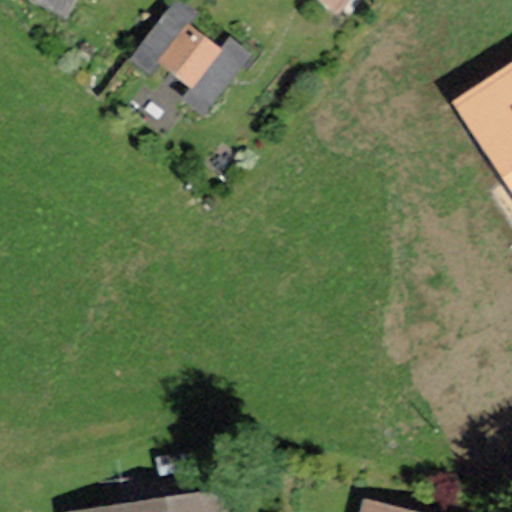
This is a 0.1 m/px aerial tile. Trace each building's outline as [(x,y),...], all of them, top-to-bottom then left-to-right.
[(80,0),(30,0),(73,18),(80,0)] [(174,0),(138,44),(188,84),(227,36),(182,0),(174,0)] [(343,0),(308,0),(329,17),(343,0)] [(511,60),(450,100),(511,196),(511,60)] [(230,511),(228,491),(65,511),(230,511)]
